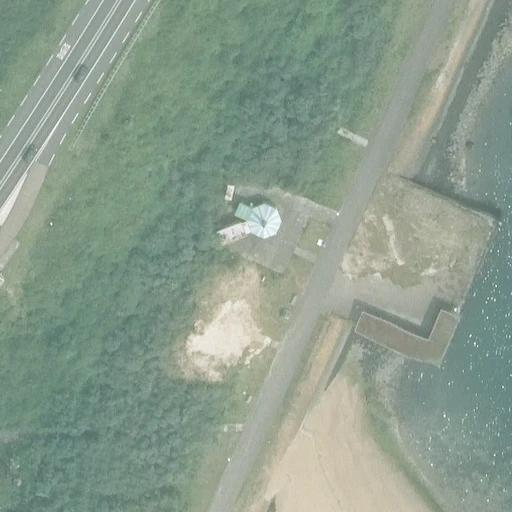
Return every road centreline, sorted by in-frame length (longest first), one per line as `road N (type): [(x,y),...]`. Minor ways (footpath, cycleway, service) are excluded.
road 1 (track): [(439,0),(213,511)]
road 2 (primary): [(0,185),(117,0)]
